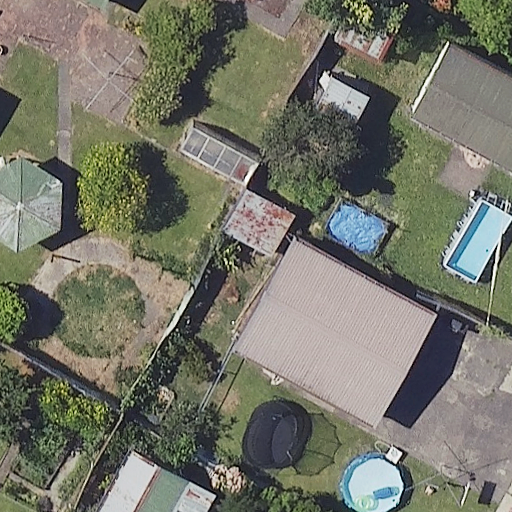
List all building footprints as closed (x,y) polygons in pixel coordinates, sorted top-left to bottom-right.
[(511,66),(427,19),(389,88),(511,156),(511,66)] [(76,180),(21,141),(0,171),(0,224),(30,246),(76,180)] [(437,305),(298,228),(238,336),(377,413),(437,305)] [(190,296),(75,233),(22,332),(137,394),(190,296)] [(207,511),(226,481),(138,428),(87,511),(207,511)] [(511,511),(511,492),(500,511),(511,511)]
